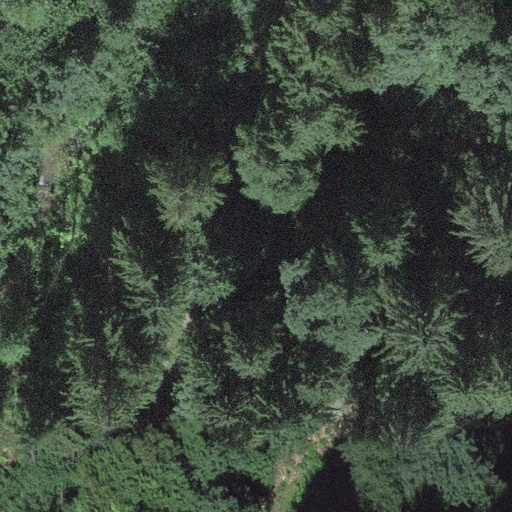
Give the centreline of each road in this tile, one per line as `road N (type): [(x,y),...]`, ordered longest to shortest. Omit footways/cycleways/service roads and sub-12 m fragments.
road 1 (track): [(170,511),(158,360),(281,0)]
road 2 (track): [(511,370),(347,511)]
